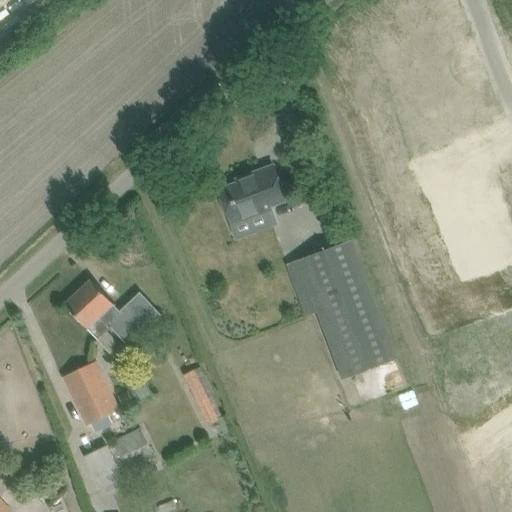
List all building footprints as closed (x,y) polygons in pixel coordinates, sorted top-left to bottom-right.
[(219,190),(226,208),(232,225),(273,210),(272,206),(287,200),(274,165),(244,176),(245,180),(219,190)] [(298,259),(344,379),(396,359),(351,239),(298,259)] [(91,280),(65,304),(79,319),(87,328),(88,328),(98,339),(111,327),(129,346),(162,315),(140,292),(120,310),(119,309),(114,304),(105,294),(91,280)] [(64,377),(73,395),(86,425),(90,423),(94,430),(121,417),(96,363),(64,377)] [(183,375),(208,425),(219,420),(225,417),(201,366),(183,375)] [(225,417),(219,420),(226,434),(232,431),(225,417)] [(141,429),(113,442),(127,471),(146,462),(155,458),(141,429)] [(107,444),(84,455),(102,494),(125,483),(107,444)] [(10,511),(0,501),(0,511),(10,511)]
